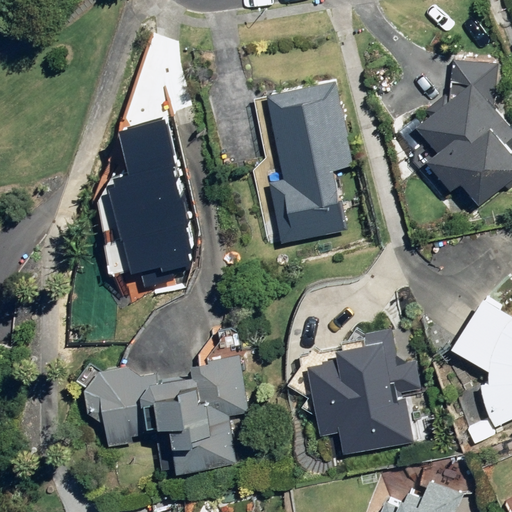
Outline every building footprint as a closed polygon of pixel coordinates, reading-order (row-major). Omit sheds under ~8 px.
[(497,67),(454,63),(448,105),(418,127),(440,155),(431,162),(454,192),(465,184),(482,207),(511,184),(511,131),(491,104),(497,67)] [(268,182),(279,244),(344,232),(333,170),(349,168),(333,81),(268,93),(284,179),(268,182)] [(196,262),(163,119),(119,128),(131,177),(108,182),(130,277),(196,262)] [(483,380),(496,415),(511,409),(511,303),(491,290),(458,340),(495,364),(494,376),(483,380)] [(369,443),(403,437),(400,417),(410,415),(406,389),(423,386),(419,357),(402,360),(396,324),(370,328),(371,336),(346,340),(348,352),(313,357),(324,429),(365,423),(369,443)] [(178,415),(182,466),(239,460),(234,411),(251,409),(245,350),(199,355),(200,370),(163,373),(163,369),(145,370),(132,359),(105,362),(91,380),(93,405),(111,419),(112,440),(156,436),(154,417),(178,415)] [(394,490),(383,511),(457,511),(468,490),(435,474),(428,489),(415,483),(409,497),(394,490)] [(221,511),(211,495),(203,511),(221,511)]
